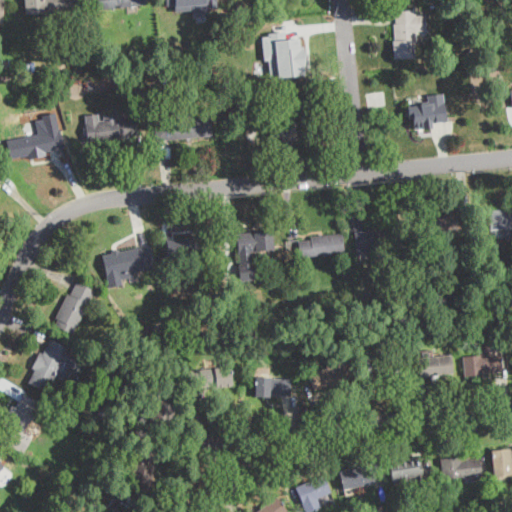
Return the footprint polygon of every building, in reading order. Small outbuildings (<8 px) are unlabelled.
[(73,0),(73,15),(56,15),(56,17),(43,17),(43,13),(24,14),(24,0),(73,0)] [(145,0),(146,5),(99,10),(97,0),(145,0)] [(217,9),(215,0),(167,0),(168,5),(174,4),(174,11),(191,9),(191,12),(217,9)] [(249,0),(251,15),(235,16),(234,1),(249,0)] [(414,10),(415,17),(423,17),(424,30),(416,30),(416,41),(413,41),(414,58),(393,59),(392,41),(394,41),(393,24),(395,24),(395,11),(414,10)] [(293,25),(294,35),(298,35),(300,55),(296,55),(298,73),(279,75),(274,25),(293,23),(293,25)] [(218,33),(213,38),(207,33),(212,28),(218,33)] [(477,49),(471,57),(466,53),(471,45),(477,49)] [(94,88),(87,89),(86,78),(93,77),(94,88)] [(445,122),(446,122),(431,124),(432,128),(414,130),(412,118),(408,118),(407,106),(428,104),(427,95),(443,93),(445,122)] [(277,107),(273,107),(271,95),(282,94),(283,103),(276,104),(277,107)] [(308,117),(310,148),(282,150),(281,137),(272,137),(271,128),(280,127),(278,115),(287,114),(286,97),(308,95),(310,116),(308,117)] [(244,114),(228,116),(227,102),(242,100),(244,114)] [(169,110),(170,120),(177,119),(176,113),(191,112),(192,118),(210,116),(212,137),(156,141),(153,111),(169,110)] [(116,112),(117,118),(135,116),(138,135),(128,137),(128,138),(111,140),(111,144),(104,145),(103,141),(87,143),(84,122),(84,116),(98,115),(98,121),(103,120),(102,114),(116,112)] [(36,154),(36,157),(28,159),(27,156),(10,159),(6,141),(59,130),(63,148),(36,154)] [(511,227),(490,230),(488,211),(511,208),(511,227)] [(460,232),(425,236),(423,217),(445,214),(444,212),(458,210),(460,232)] [(356,254),(354,232),(401,228),(403,249),(356,254)] [(273,250),(238,254),(236,234),(271,230),(273,250)] [(344,253),(299,258),(298,242),(310,241),(310,237),(342,234),(344,253)] [(168,260),(166,241),(214,236),(216,255),(168,260)] [(149,246),(154,266),(119,274),(122,285),(108,288),(101,255),(136,248),(137,249),(149,246)] [(94,291),(72,334),(54,325),(57,319),(55,318),(67,294),(70,295),(77,282),(94,291)] [(387,328),(380,333),(377,328),(384,323),(387,328)] [(167,332),(156,333),(155,325),(166,324),(167,332)] [(67,352),(84,360),(74,381),(61,375),(67,363),(63,361),(47,392),(28,383),(34,370),(31,368),(40,352),(43,354),(50,339),(69,348),(67,352)] [(372,377),(368,377),(366,356),(398,352),(400,373),(372,377)] [(483,375),(464,376),(463,357),(501,354),(502,372),(483,374),(483,375)] [(420,377),(418,358),(450,355),(452,374),(420,377)] [(329,387),(313,392),(307,371),(344,361),(350,381),(329,387)] [(229,368),(229,385),(194,385),(194,368),(229,368)] [(291,380),(290,397),(253,396),(254,378),(291,380)] [(172,405),(161,431),(147,425),(160,396),(148,390),(152,381),(172,390),(166,403),(172,405)] [(42,407),(34,419),(32,418),(23,433),(32,438),(23,452),(14,447),(14,448),(0,439),(0,434),(24,394),(42,405),(42,407)] [(98,453),(92,465),(79,459),(85,447),(98,453)] [(511,475),(493,477),(491,452),(511,450),(511,475)] [(146,460),(155,463),(144,495),(127,489),(133,472),(124,469),(127,459),(136,462),(138,457),(146,460)] [(461,457),(462,461),(480,459),(481,476),(445,479),(443,459),(461,457)] [(415,459),(416,464),(421,463),(422,474),(419,475),(419,476),(404,479),(405,482),(392,484),(389,463),(415,459)] [(374,483),(343,490),(339,471),(350,468),(370,464),(374,483)] [(320,508),(310,511),(305,511),(295,488),(323,476),(330,493),(317,499),(320,508)] [(398,500),(391,501),(390,494),(397,493),(398,500)] [(288,511),(256,511),(276,497),(288,511)] [(110,511),(116,503),(129,511),(110,511)]
